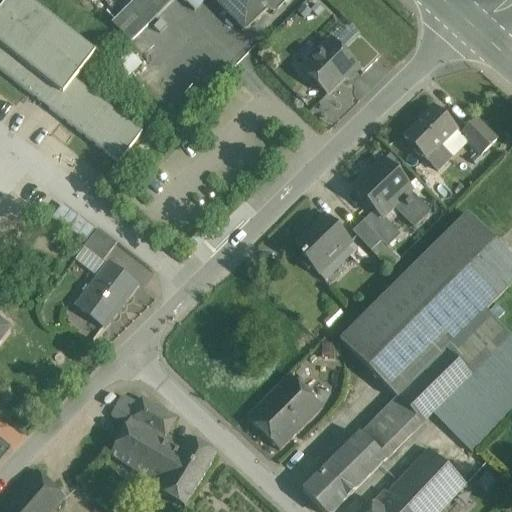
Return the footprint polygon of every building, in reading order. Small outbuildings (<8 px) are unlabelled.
[(94,55),(23,0),(11,0),(0,14),(0,71),(118,163),(141,134),(74,81),(94,55)] [(138,0),(113,26),(130,43),(174,0),(138,0)] [(212,0),(244,32),(266,11),(277,11),(288,0),(212,0)] [(380,58),(359,37),(342,54),(356,68),(355,69),(362,76),(380,58)] [(331,42),(302,70),(327,96),(355,69),(356,68),(342,54),(331,42)] [(434,109),(404,139),(427,162),(456,132),(434,109)] [(496,141),(476,121),(461,137),(481,157),(496,141)] [(407,190),(382,163),(354,189),(376,212),(383,219),(394,208),(414,230),(429,215),(416,202),(417,201),(415,198),(410,202),(403,194),(407,190)] [(454,197),(443,185),(434,194),(446,205),(454,197)] [(63,204),(52,221),(84,243),(96,227),(63,204)] [(383,219),(376,212),(364,224),(384,246),(397,234),(383,219)] [(511,260),(468,215),(340,343),(397,400),(446,352),(445,351),(485,312),(486,312),(511,285),(511,260)] [(325,217),(295,246),(304,256),(302,259),(318,275),(351,244),(325,217)] [(381,243),(363,224),(353,234),(371,253),(381,243)] [(117,245),(98,230),(83,249),(102,264),(117,245)] [(109,266),(77,308),(105,329),(137,287),(109,266)] [(485,312),(445,351),(446,352),(471,377),(507,342),(508,342),(511,338),(486,312),(485,312)] [(0,347),(11,333),(0,324),(0,347)] [(337,362),(338,348),(322,347),(322,362),(337,362)] [(397,400),(303,493),(321,511),(334,511),(471,377),(446,352),(397,400)] [(290,377),(248,419),(280,451),(322,409),(290,377)] [(177,420),(142,400),(139,406),(125,399),(120,401),(111,418),(125,430),(131,419),(166,440),(177,420)] [(166,440),(131,419),(125,430),(110,457),(147,481),(170,443),(166,440)] [(184,451),(170,443),(147,481),(161,489),(158,494),(185,510),(216,458),(190,441),(184,451)] [(429,451),(388,496),(385,493),(375,503),(383,511),(442,511),(466,487),(429,451)] [(36,472),(0,511),(54,511),(66,499),(36,472)] [(383,511),(375,503),(366,511),(383,511)]
